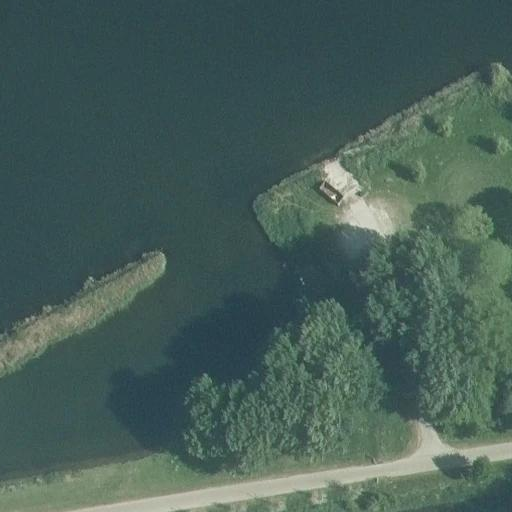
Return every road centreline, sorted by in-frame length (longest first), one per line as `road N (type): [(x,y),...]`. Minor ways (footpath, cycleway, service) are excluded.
road 1 (unknown): [(438,462),(409,302),(369,209)]
road 2 (residential): [(388,469),(511,452)]
